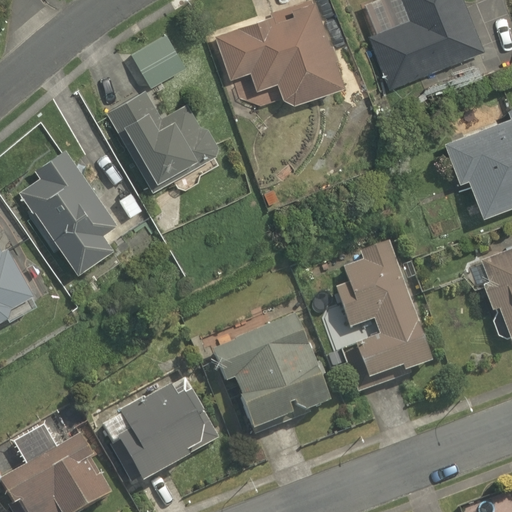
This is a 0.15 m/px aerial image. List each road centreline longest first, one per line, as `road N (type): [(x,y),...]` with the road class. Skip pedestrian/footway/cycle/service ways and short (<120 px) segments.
road 1 (residential): [(511,425),(285,511)]
road 2 (residential): [(139,0),(0,100)]
